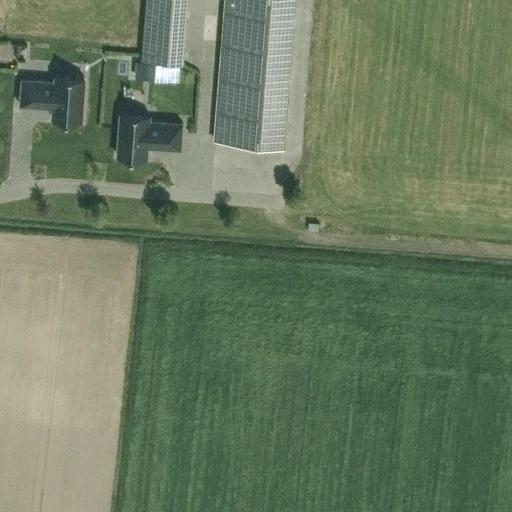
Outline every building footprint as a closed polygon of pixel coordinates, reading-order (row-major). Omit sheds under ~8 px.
[(182,62),(186,0),(146,0),(142,59),(182,62)] [(283,146),(294,0),(226,0),(215,141),(283,146)] [(219,38),(220,17),(209,17),(209,38),(219,38)] [(137,62),(136,77),(178,80),(179,65),(137,62)] [(56,75),(55,81),(22,78),(19,104),(53,107),(52,119),(80,121),(84,77),(56,75)] [(149,114),(121,112),(118,156),(146,158),(147,146),(181,149),(183,123),(149,120),(149,114)]
